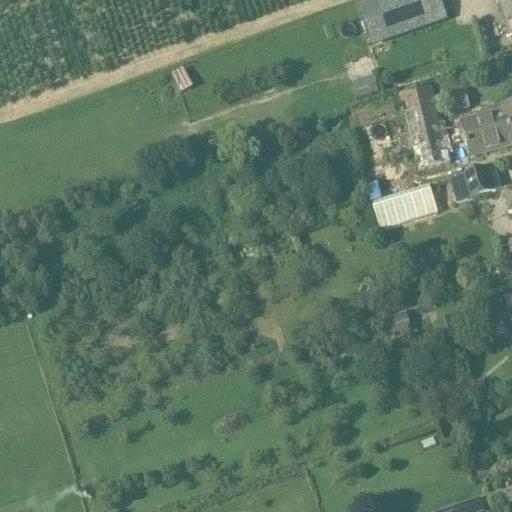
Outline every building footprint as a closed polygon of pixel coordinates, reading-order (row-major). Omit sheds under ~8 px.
[(426,0),(370,0),(356,5),(369,41),(433,18),(426,0)] [(511,0),(496,0),(509,40),(511,39),(511,0)] [(417,172),(453,162),(432,85),(397,94),(417,172)] [(450,120),(471,114),(465,93),(445,99),(450,120)] [(503,113),(461,124),(470,160),(511,148),(511,108),(502,111),(503,113)] [(457,206),(499,192),(492,168),(449,181),(457,206)] [(429,188),(371,206),(379,233),(437,215),(429,188)] [(511,191),(502,194),(507,217),(511,216),(511,241),(504,243),(508,265),(511,264),(511,191)] [(405,316),(380,323),(385,341),(410,333),(405,316)] [(450,319),(437,323),(441,335),(454,331),(450,319)] [(491,511),(511,504),(511,492),(487,500),(491,511)] [(482,511),(478,501),(448,511),(482,511)]
